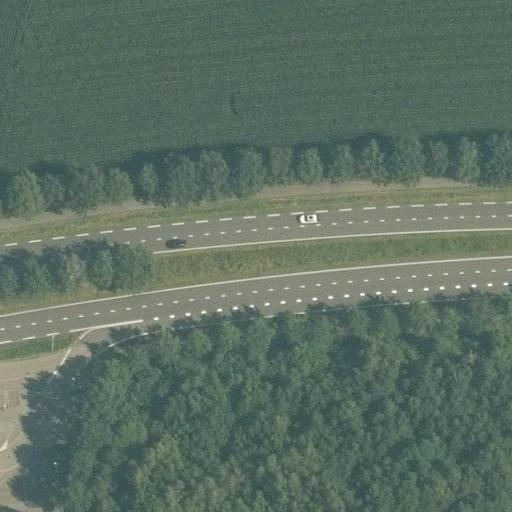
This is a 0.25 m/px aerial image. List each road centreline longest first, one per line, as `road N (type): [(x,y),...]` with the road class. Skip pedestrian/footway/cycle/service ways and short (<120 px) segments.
road 1 (primary): [(0,329),(201,298),(511,271)]
road 2 (primary): [(511,217),(308,225),(0,259)]
